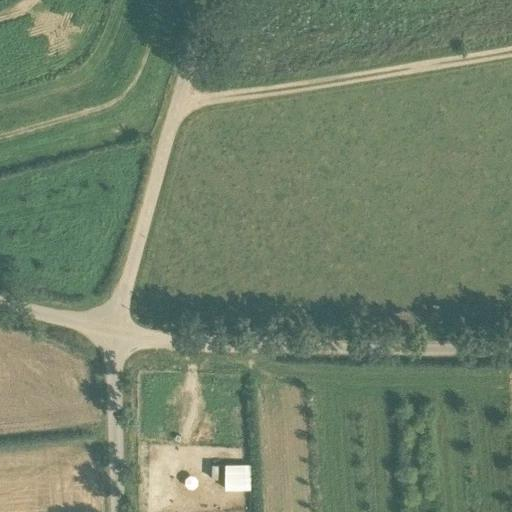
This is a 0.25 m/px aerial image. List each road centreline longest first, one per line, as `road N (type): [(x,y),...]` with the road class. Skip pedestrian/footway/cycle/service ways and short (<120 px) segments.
road 1 (unclassified): [(511,348),(358,354),(116,333)]
road 2 (unclassified): [(116,333),(206,0)]
road 3 (track): [(511,48),(202,101),(178,98)]
road 4 (track): [(165,0),(139,78),(123,96),(0,136)]
road 5 (unclassified): [(115,511),(116,333)]
